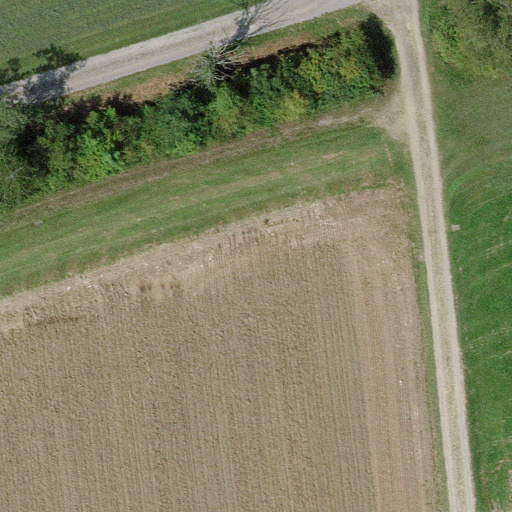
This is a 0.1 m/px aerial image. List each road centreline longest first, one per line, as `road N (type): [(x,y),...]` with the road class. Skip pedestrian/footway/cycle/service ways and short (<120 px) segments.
road 1 (track): [(409,0),(465,511)]
road 2 (track): [(0,99),(319,0)]
